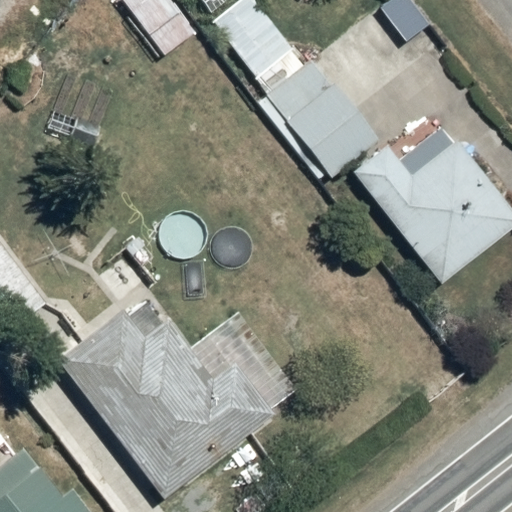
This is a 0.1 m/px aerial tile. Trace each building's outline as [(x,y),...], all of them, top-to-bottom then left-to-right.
[(116,0),(162,54),(194,26),(172,0),(116,0)] [(334,180),(381,141),(336,86),(328,92),(253,0),(244,0),(211,26),(334,180)] [(355,176),(441,286),(511,231),(511,212),(458,143),(414,179),(390,147),(355,176)] [(0,235),(0,333),(4,339),(52,299),(0,235)] [(59,363),(165,501),(276,419),(238,368),(216,385),(170,325),(147,343),(125,313),(59,363)] [(0,511),(89,511),(75,492),(64,502),(26,452),(0,472),(0,511)]
